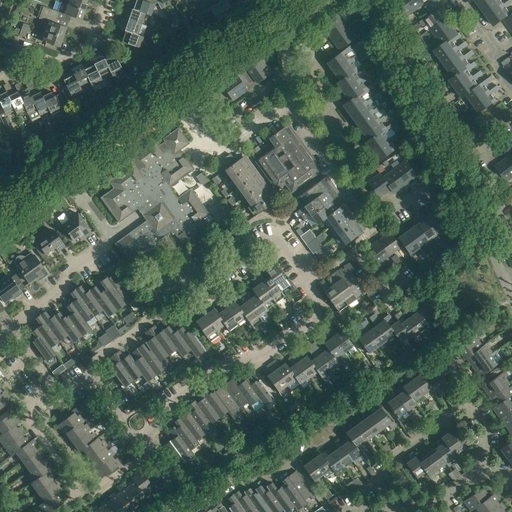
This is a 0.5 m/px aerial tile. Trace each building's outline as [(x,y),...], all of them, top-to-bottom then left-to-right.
[(84,0),(66,0),(65,4),(85,11),(88,1),(84,0)] [(140,0),(131,0),(131,1),(135,3),(133,9),(127,7),(150,15),(154,5),(140,0)] [(242,0),(236,3),(243,16),(244,15),(249,13),(248,12),(242,0)] [(414,10),(406,0),(397,0),(395,2),(405,17),(414,10)] [(422,4),(419,0),(406,0),(414,10),(422,4)] [(474,0),(481,8),(491,0),(474,0)] [(487,17),(504,4),(501,0),(491,0),(481,8),(487,17)] [(487,17),(494,26),(511,13),(506,8),(511,3),(511,0),(509,0),(504,4),(487,17)] [(211,8),(211,10),(205,12),(210,22),(216,19),(217,23),(233,15),(234,19),(230,21),(232,26),(243,19),(236,3),(229,6),(226,1),(211,8)] [(85,11),(65,4),(61,2),(58,12),(81,20),(85,11)] [(350,4),(345,8),(350,15),(353,13),(355,11),(350,4)] [(42,12),(41,13),(55,17),(57,11),(41,6),(39,11),(42,12)] [(150,15),(127,7),(123,18),(141,24),(144,14),(150,16),(150,15)] [(430,28),(445,18),(439,9),(424,20),(430,28)] [(53,23),(55,17),(41,13),(39,19),(47,21),(43,31),(63,38),(66,27),(53,23)] [(322,26),(331,38),(345,27),(337,15),(322,26)] [(141,24),(123,18),(119,29),(143,37),(137,35),(141,24)] [(436,37),(451,26),(445,18),(430,28),(436,37)] [(23,23),(22,26),(19,35),(25,37),(29,25),(23,23)] [(442,45),(457,34),(451,26),(436,37),(442,45)] [(339,49),(353,39),(354,39),(345,27),(331,38),(339,49)] [(143,37),(119,29),(125,31),(123,38),(119,36),(118,41),(139,48),(143,37)] [(59,47),(63,38),(43,31),(40,40),(59,47)] [(273,33),(267,37),(271,43),(276,40),(275,36),(273,33)] [(461,36),(458,33),(457,34),(442,45),(434,51),(441,60),(457,47),(454,43),(456,41),(455,40),(461,36)] [(457,47),(441,60),(447,68),(463,56),(460,51),(462,50),(462,49),(467,45),(465,42),(457,47)] [(327,63),(333,72),(350,60),(346,54),(354,49),(351,45),(327,63)] [(463,56),(447,68),(454,77),(470,65),(467,60),(469,59),(468,58),(474,54),(471,50),(463,56)] [(104,60),(109,71),(112,77),(123,71),(113,51),(108,53),(110,57),(104,60)] [(233,61),(237,67),(249,83),(254,80),(256,83),(270,73),(256,53),(251,57),(242,64),(238,58),(233,61)] [(91,59),(94,65),(100,76),(109,71),(104,60),(102,54),(91,59)] [(339,81),(356,68),(352,63),(360,58),(357,54),(350,60),(333,72),(339,81)] [(510,61),(508,58),(501,63),(504,66),(510,61)] [(476,66),(474,62),(470,65),(454,77),(449,80),(456,89),(472,77),(469,72),(471,70),(476,66)] [(79,86),(89,81),(82,66),(81,64),(70,69),(71,71),(73,75),(79,86)] [(100,76),(94,65),(87,68),(86,64),(82,66),(89,81),(92,87),(102,82),(100,76)] [(356,68),(339,81),(336,83),(343,92),(367,74),(361,66),(357,69),(356,68)] [(228,82),(221,87),(221,89),(224,93),(226,94),(227,93),(233,100),(247,90),(244,87),(249,83),(237,67),(224,77),(228,82)] [(71,71),(65,74),(61,76),(66,85),(60,88),(66,99),(82,91),(79,86),(73,75),(71,71)] [(483,74),(480,71),(472,77),(456,89),(463,98),(467,95),(479,85),(475,81),(477,79),(483,74)] [(343,92),(349,100),(366,88),(362,83),(370,78),(367,74),(343,92)] [(493,80),(490,77),(479,85),(467,95),(473,104),(489,91),(486,86),(488,85),(487,84),(493,80)] [(199,85),(203,91),(207,88),(203,82),(199,85)] [(489,91),(473,104),(479,112),(483,110),(496,100),(492,95),(494,94),(494,93),(499,89),(497,85),(489,91)] [(349,114),(366,102),(362,97),(370,91),(367,88),(366,88),(349,100),(343,105),(349,114)] [(8,96),(6,92),(0,94),(0,117),(5,127),(12,123),(7,115),(15,111),(8,96)] [(17,92),(8,96),(15,111),(17,116),(26,112),(20,96),(17,92)] [(38,111),(31,96),(29,92),(20,96),(26,112),(30,120),(40,115),(38,111)] [(40,92),(31,96),(38,111),(40,115),(49,111),(42,96),(40,92)] [(51,92),(42,96),(49,111),(51,116),(61,111),(59,108),(65,106),(59,94),(54,96),(51,92)] [(349,114),(355,123),(372,111),(368,105),(376,100),(373,96),(366,102),(349,114)] [(355,123),(362,131),(386,114),(380,105),(372,111),(355,123)] [(389,117),(386,114),(362,131),(368,140),(385,128),(381,123),(389,117)] [(482,114),(467,125),(474,134),(488,123),(482,114)] [(480,142),(494,131),(488,123),(474,134),(480,142)] [(268,138),(274,147),(275,148),(293,135),(286,125),(268,138)] [(365,142),(371,152),(388,139),(384,134),(392,128),(389,125),(385,128),(368,140),(365,142)] [(180,150),(189,143),(178,128),(162,139),(164,142),(159,146),(153,139),(128,157),(133,163),(108,181),(113,188),(100,198),(118,223),(138,209),(146,221),(114,244),(133,269),(146,259),(151,266),(176,248),(164,232),(170,228),(186,250),(211,232),(202,219),(209,214),(191,188),(177,198),(170,187),(194,169),(180,150)] [(378,161),(394,149),(395,148),(391,143),(398,137),(396,134),(388,139),(371,152),(378,161)] [(275,148),(274,147),(257,160),(279,190),(285,185),(289,191),(318,170),(293,135),(275,148)] [(242,157),(224,170),(231,179),(249,166),(242,157)] [(511,164),(507,158),(496,166),(506,181),(511,176),(511,164)] [(394,170),(404,184),(416,176),(405,161),(394,170)] [(255,175),(249,166),(231,179),(238,188),(255,175)] [(390,189),(393,193),(404,184),(394,170),(382,178),(390,189)] [(368,183),(369,184),(378,197),(390,189),(382,178),(379,174),(368,183)] [(75,180),(70,175),(60,182),(64,188),(75,180)] [(255,175),(238,188),(244,197),(262,184),(255,175)] [(324,178),(298,197),(304,206),(333,185),(330,182),(328,183),(324,178)] [(268,193),(262,184),(244,197),(250,206),(252,204),(266,194),(268,193)] [(333,190),(335,189),(333,185),(304,206),(295,212),(302,222),(311,216),(310,215),(328,202),(329,202),(331,200),(337,196),(336,194),(338,193),(336,190),(334,192),(333,190)] [(254,217),(259,213),(271,204),(273,203),(266,194),(252,204),(250,206),(247,208),(254,217)] [(310,215),(311,216),(313,214),(319,223),(323,220),(322,220),(335,211),(334,210),(337,208),(331,200),(329,202),(328,202),(310,215)] [(38,203),(29,209),(34,215),(42,208),(38,203)] [(322,220),(323,220),(329,229),(350,213),(343,204),(337,208),(334,210),(335,211),(322,220)] [(350,213),(329,229),(335,237),(340,233),(356,222),(350,213)] [(445,228),(434,213),(425,219),(443,244),(446,241),(439,232),(445,228)] [(92,233),(78,214),(62,226),(73,241),(78,237),(81,241),(92,233)] [(439,247),(443,244),(425,219),(416,225),(427,241),(432,238),(439,247)] [(340,233),(335,237),(339,243),(342,241),(345,244),(363,231),(356,222),(340,233)] [(0,244),(18,230),(14,224),(8,229),(0,235),(0,244)] [(427,241),(416,225),(407,232),(425,257),(428,255),(422,245),(427,241)] [(64,246),(53,231),(37,242),(46,255),(55,248),(58,251),(64,246)] [(314,240),(307,231),(303,234),(300,236),(306,245),(314,240)] [(400,247),(389,232),(378,241),(389,256),(400,247)] [(422,259),(425,257),(407,232),(398,238),(410,254),(415,250),(422,259)] [(312,254),(315,252),(320,249),(314,240),(306,245),(312,254)] [(389,256),(378,241),(366,249),(377,264),(389,256)] [(320,249),(315,252),(320,260),(321,261),(327,257),(328,256),(323,248),(320,249)] [(16,264),(18,267),(29,283),(35,278),(37,281),(47,274),(34,255),(33,255),(31,253),(27,256),(24,258),(23,257),(22,257),(21,257),(20,257),(19,257),(18,257),(17,258),(16,259),(16,260),(15,261),(15,262),(16,263),(16,264)] [(285,297),(281,291),(289,285),(293,290),(296,288),(288,278),(286,280),(270,258),(265,261),(271,270),(268,273),(266,270),(266,271),(285,297)] [(349,263),(337,272),(356,300),(366,293),(351,272),(354,270),(349,263)] [(107,277),(126,304),(135,298),(115,271),(107,277)] [(261,273),(256,276),(276,303),(285,297),(266,271),(265,271),(271,279),(267,281),(261,273)] [(332,285),(334,287),(347,306),(356,300),(337,272),(332,276),(338,284),(335,287),(333,284),(332,285)] [(16,296),(21,293),(20,291),(25,287),(15,274),(10,277),(0,283),(0,297),(4,303),(15,295),(16,296)] [(275,304),(276,303),(256,276),(251,280),(258,288),(254,291),(252,288),(252,289),(267,310),(268,310),(263,304),(271,298),(275,304)] [(107,288),(104,291),(118,310),(126,304),(107,277),(102,281),(107,288)] [(216,280),(207,286),(209,288),(211,291),(219,284),(216,280)] [(319,285),(338,311),(339,312),(347,306),(334,287),(330,290),(324,281),(319,285)] [(80,286),(76,289),(95,316),(104,310),(109,317),(90,290),(85,293),(80,286)] [(94,287),(90,290),(109,317),(118,310),(104,291),(99,294),(94,287)] [(87,322),(95,316),(76,289),(71,293),(76,300),(72,303),(92,329),(87,322)] [(252,289),(251,289),(257,297),(254,300),(247,291),(242,294),(262,322),(263,321),(259,317),(267,310),(252,289)] [(262,322),(242,294),(238,298),(244,307),(241,309),(235,301),(234,302),(253,328),(262,322)] [(226,298),(221,302),(237,324),(245,318),(253,328),(234,302),(236,304),(232,307),(226,298)] [(409,318),(419,333),(429,326),(427,324),(435,318),(420,298),(412,304),(418,311),(415,314),(408,305),(403,309),(409,318)] [(213,309),(214,311),(228,331),(237,324),(221,302),(216,305),(223,314),(219,316),(213,308),(213,309)] [(72,313),(69,316),(83,336),(92,329),(72,303),(67,306),(72,313)] [(204,305),(199,309),(219,336),(215,330),(223,325),(228,331),(214,311),(211,314),(204,305)] [(195,322),(210,343),(219,336),(199,309),(195,312),(201,321),(198,324),(196,321),(195,322)] [(398,321),(411,339),(419,333),(409,318),(406,320),(399,311),(394,315),(398,321)] [(45,312),(41,314),(60,341),(68,335),(74,342),(55,315),(50,319),(45,312)] [(83,336),(69,316),(64,319),(59,312),(55,315),(74,342),(83,336)] [(41,325),(37,328),(56,354),(57,354),(52,347),(60,341),(41,314),(36,318),(41,325)] [(369,318),(375,326),(386,341),(394,335),(399,342),(400,342),(384,320),(381,322),(374,314),(369,318)] [(410,339),(411,339),(398,321),(395,323),(388,314),(383,319),(384,320),(400,342),(408,336),(410,339)] [(366,320),(360,324),(377,347),(386,341),(375,326),(372,329),(366,320)] [(377,347),(360,324),(355,328),(361,336),(358,339),(368,354),(377,347)] [(122,334),(119,330),(116,326),(107,333),(113,341),(122,334)] [(154,326),(149,329),(168,356),(177,350),(182,357),(182,356),(163,330),(159,333),(154,326)] [(196,357),(177,331),(173,333),(168,326),(163,330),(182,356),(190,350),(195,357),(196,357)] [(182,327),(177,331),(196,357),(205,350),(191,331),(187,334),(182,327)] [(332,327),(327,330),(344,353),(347,350),(350,355),(356,350),(341,330),(340,331),(342,333),(339,336),(332,327)] [(56,354),(37,328),(32,332),(37,339),(33,342),(47,361),(56,354)] [(150,350),(165,369),(165,368),(160,362),(168,356),(149,329),(145,332),(150,339),(145,343),(150,350)] [(344,353),(327,330),(323,334),(329,343),(326,345),(324,343),(323,343),(329,351),(339,365),(347,358),(344,353)] [(104,347),(113,341),(107,333),(98,339),(100,341),(103,346),(104,347)] [(456,351),(463,361),(466,358),(482,347),(472,333),(460,340),(464,345),(456,351)] [(99,349),(103,346),(100,341),(95,344),(99,349)] [(329,351),(325,354),(317,342),(315,342),(311,345),(330,371),(339,365),(329,351)] [(137,349),(156,375),(165,369),(150,350),(148,352),(142,344),(137,348),(137,349)] [(325,382),(333,376),(330,371),(311,345),(308,347),(307,349),(309,352),(316,361),(312,363),(306,355),(306,356),(325,382)] [(482,346),(482,347),(466,358),(473,368),(495,351),(491,353),(488,348),(485,350),(482,346)] [(137,349),(128,355),(142,374),(147,382),(156,375),(137,349)] [(119,351),(114,354),(133,381),(142,374),(128,355),(124,358),(119,351)] [(407,351),(398,357),(399,358),(401,361),(409,355),(407,351)] [(502,360),(495,351),(473,368),(479,377),(502,360)] [(292,356),(308,379),(317,372),(324,382),(325,382),(306,356),(305,356),(307,358),(304,361),(297,352),(292,356)] [(110,368),(123,385),(124,387),(133,381),(114,354),(110,357),(115,365),(110,368)] [(288,359),(294,368),(291,371),(285,363),(284,363),(300,385),(303,389),(311,382),(308,379),(292,356),(288,359)] [(67,369),(76,363),(72,358),(64,364),(67,369)] [(300,385),(284,363),(286,366),(282,368),(276,359),(271,363),(287,386),(291,390),(299,384),(300,385)] [(287,386),(271,363),(266,366),(273,375),(269,378),(267,375),(266,376),(278,392),(287,386)] [(382,374),(387,371),(383,366),(378,369),(382,374)] [(357,371),(360,375),(366,371),(362,367),(357,371)] [(448,384),(436,367),(431,371),(429,368),(421,375),(420,374),(434,394),(448,384)] [(414,372),(408,377),(422,396),(430,390),(433,394),(434,394),(420,374),(417,377),(414,372)] [(489,397),(508,383),(504,377),(506,376),(503,372),(482,387),(489,397)] [(236,376),(231,379),(251,405),(259,399),(264,406),(245,380),(241,383),(236,376)] [(274,399),(259,380),(255,383),(250,376),(245,380),(264,406),(274,399)] [(402,386),(415,405),(413,402),(422,396),(408,377),(403,380),(406,384),(403,387),(402,386)] [(231,379),(222,386),(242,412),(251,405),(231,379)] [(495,406),(509,396),(511,394),(511,387),(508,383),(489,397),(495,406)] [(222,386),(214,392),(233,418),(242,412),(222,386)] [(393,392),(407,411),(410,416),(414,414),(410,409),(415,405),(402,386),(396,390),(400,394),(396,396),(393,392)] [(233,418),(214,392),(210,395),(204,388),(200,392),(219,418),(228,412),(233,418)] [(4,391),(2,392),(0,393),(0,408),(9,402),(6,398),(9,396),(4,391)] [(194,401),(214,428),(214,427),(211,424),(219,418),(200,392),(195,395),(201,402),(197,405),(194,401)] [(386,404),(386,405),(388,404),(396,415),(394,416),(400,423),(405,420),(401,415),(407,411),(393,392),(383,400),(386,404)] [(499,418),(511,408),(511,399),(511,400),(509,396),(495,406),(492,408),(499,418)] [(455,404),(450,397),(447,400),(452,407),(455,404)] [(194,401),(189,405),(195,412),(191,415),(186,407),(185,408),(205,434),(214,428),(194,401)] [(292,415),(303,407),(298,401),(288,409),(292,415)] [(369,410),(372,414),(382,429),(388,425),(391,429),(396,426),(391,418),(389,419),(381,408),(383,407),(379,402),(369,410)] [(434,404),(430,407),(435,414),(439,411),(434,404)] [(127,415),(132,411),(128,407),(124,410),(127,415)] [(180,417),(179,418),(198,444),(199,443),(197,440),(205,434),(185,408),(181,411),(186,418),(182,421),(180,417)] [(511,408),(499,418),(506,427),(511,422),(511,408)] [(7,411),(0,416),(2,419),(9,414),(7,411)] [(365,412),(360,416),(374,435),(382,429),(372,414),(368,416),(365,412)] [(2,419),(0,420),(0,434),(0,435),(14,425),(20,421),(16,415),(13,417),(11,413),(9,414),(2,419)] [(64,435),(81,422),(83,420),(79,415),(77,417),(74,413),(57,425),(64,435)] [(355,426),(365,441),(374,435),(360,416),(355,420),(358,424),(355,426)] [(289,417),(278,425),(280,426),(282,430),(293,422),(289,417)] [(173,428),(193,454),(190,450),(198,444),(179,418),(175,421),(180,428),(176,431),(174,427),(173,428)] [(426,419),(426,420),(420,424),(422,428),(429,423),(426,419)] [(105,424),(109,429),(113,426),(109,421),(105,424)] [(278,425),(276,421),(267,428),(271,433),(280,426),(278,425)] [(88,431),(90,430),(86,424),(83,426),(81,422),(64,435),(71,444),(88,431)] [(345,433),(347,435),(356,448),(365,441),(355,426),(351,422),(346,426),(349,431),(345,433)] [(17,428),(14,425),(0,435),(0,440),(4,447),(21,434),(24,433),(19,427),(17,428)] [(410,429),(406,432),(411,439),(414,436),(421,431),(418,427),(412,432),(410,429)] [(169,431),(174,438),(165,445),(179,464),(193,454),(173,428),(169,431)] [(454,457),(457,460),(452,453),(460,446),(457,442),(461,439),(456,432),(452,435),(448,429),(445,432),(443,430),(438,434),(454,457)] [(90,435),(88,431),(71,444),(77,453),(97,438),(93,433),(90,435)] [(24,438),(21,434),(4,447),(10,455),(30,441),(26,436),(24,438)] [(439,446),(435,448),(446,463),(448,466),(457,460),(454,457),(438,434),(441,438),(435,442),(439,446)] [(352,461),(361,454),(356,448),(347,435),(342,439),(345,443),(342,446),(339,441),(338,442),(352,461)] [(397,441),(399,444),(406,440),(403,436),(397,441)] [(97,438),(77,453),(78,453),(81,451),(88,460),(104,447),(107,445),(103,440),(100,442),(97,438)] [(33,439),(30,441),(10,455),(11,456),(14,453),(20,462),(37,450),(35,447),(37,445),(33,439)] [(511,454),(511,440),(498,450),(505,460),(511,454)] [(336,450),(333,452),(343,467),(352,461),(338,442),(333,445),(336,450)] [(386,444),(382,447),(387,453),(391,451),(386,444)] [(104,447),(88,460),(95,469),(111,456),(114,454),(110,449),(107,451),(104,447)] [(387,453),(382,447),(379,449),(383,456),(387,453)] [(446,463),(435,448),(432,451),(429,447),(424,450),(437,469),(439,473),(448,466),(446,463)] [(40,448),(37,450),(20,462),(27,472),(44,459),(42,456),(44,454),(40,448)] [(309,456),(308,456),(322,475),(325,479),(334,472),(321,454),(318,449),(312,453),(315,457),(312,460),(309,456)] [(321,454),(334,472),(334,473),(343,467),(333,452),(329,455),(326,450),(321,454)] [(412,453),(428,476),(431,479),(439,473),(437,469),(424,450),(423,451),(426,455),(423,457),(420,453),(415,457),(412,453)] [(430,479),(431,479),(428,476),(412,453),(406,457),(409,461),(406,463),(416,478),(425,472),(430,479)] [(471,457),(469,455),(468,453),(462,458),(464,462),(471,457)] [(380,461),(378,460),(375,455),(371,457),(376,464),(380,461)] [(114,460),(111,456),(95,469),(101,478),(121,464),(116,458),(114,460)] [(303,466),(313,481),(322,475),(308,456),(303,460),(306,464),(303,466)] [(46,457),(44,459),(27,472),(33,481),(30,483),(31,484),(50,470),(51,469),(48,465),(51,463),(46,457)] [(376,474),(371,467),(367,470),(372,477),(376,474)] [(154,488),(151,485),(139,469),(134,473),(136,476),(132,479),(147,499),(147,498),(145,495),(154,488)] [(455,469),(452,472),(457,478),(460,476),(455,469)] [(50,470),(31,484),(37,492),(54,480),(52,477),(54,475),(50,470)] [(287,477),(306,504),(315,497),(296,470),(287,477)] [(453,481),(457,478),(452,472),(448,474),(453,481)] [(285,484),(281,487),(297,510),(306,504),(287,477),(282,480),(285,484)] [(357,477),(353,480),(358,487),(362,484),(357,477)] [(57,478),(54,480),(37,492),(44,502),(39,505),(39,506),(59,492),(61,490),(58,486),(61,484),(57,478)] [(125,488),(138,505),(147,499),(132,479),(127,483),(129,486),(125,488)] [(354,489),(358,487),(353,480),(349,483),(354,489)] [(443,482),(436,487),(439,491),(446,486),(443,482)] [(297,510),(281,487),(276,490),(271,483),(267,486),(285,511),(287,511),(294,507),(297,510)] [(421,488),(421,489),(425,495),(429,492),(424,485),(421,488)] [(138,505),(125,488),(124,486),(118,490),(120,493),(116,495),(129,511),(138,505)] [(255,489),(258,493),(271,511),(279,511),(283,510),(284,511),(285,511),(267,486),(266,486),(269,490),(265,493),(260,486),(255,489)] [(483,487),(463,502),(470,511),(475,508),(487,498),(484,495),(487,493),(483,487)] [(271,511),(258,493),(254,496),(249,488),(244,492),(246,496),(258,511),(271,511)] [(322,493),(326,500),(330,497),(325,490),(322,493)] [(342,490),(336,494),(339,498),(341,497),(342,498),(346,495),(342,490)] [(237,491),(232,495),(244,511),(258,511),(246,496),(243,498),(237,491)] [(62,497),(59,492),(39,506),(43,511),(49,511),(63,502),(60,499),(62,497)] [(128,511),(129,511),(116,495),(115,493),(109,497),(111,499),(107,502),(114,511),(128,511)] [(494,493),(487,498),(475,508),(477,511),(487,511),(498,504),(496,501),(498,499),(494,493)] [(229,508),(231,511),(244,511),(232,495),(228,498),(233,505),(229,508)] [(114,511),(107,502),(105,499),(100,504),(101,506),(98,509),(100,511),(114,511)] [(8,505),(12,509),(16,506),(13,501),(8,505)] [(501,502),(498,504),(487,511),(504,511),(503,510),(505,508),(501,502)]
